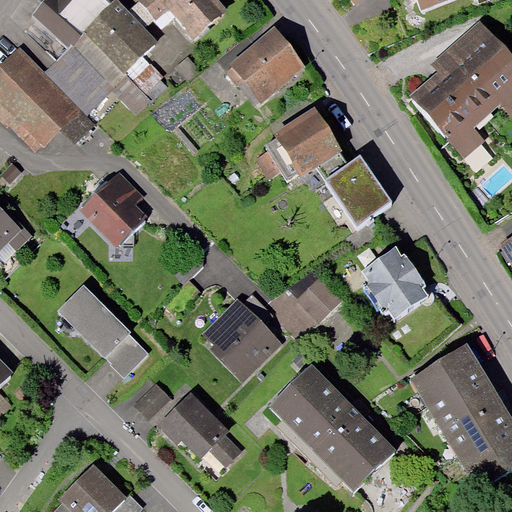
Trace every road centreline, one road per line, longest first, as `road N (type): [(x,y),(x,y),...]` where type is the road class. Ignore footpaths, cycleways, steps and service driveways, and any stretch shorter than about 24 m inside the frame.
road 1 (secondary): [(511,320),(345,65),(290,0)]
road 2 (residential): [(197,511),(83,394)]
road 3 (residential): [(8,511),(83,394)]
